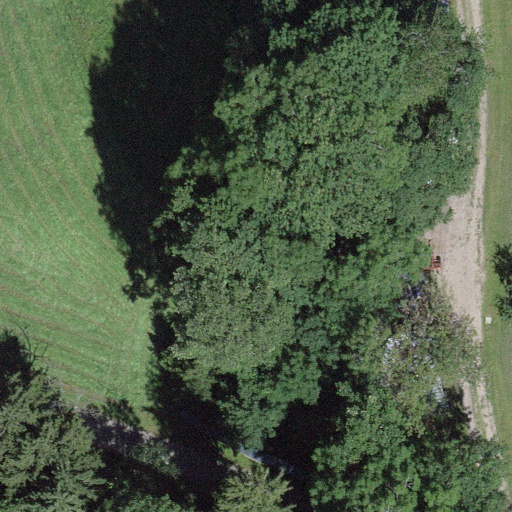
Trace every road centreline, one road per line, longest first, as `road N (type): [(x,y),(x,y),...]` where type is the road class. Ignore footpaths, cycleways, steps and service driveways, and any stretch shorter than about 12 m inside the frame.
road 1 (track): [(507,511),(466,304),(465,0)]
road 2 (track): [(281,511),(0,402)]
